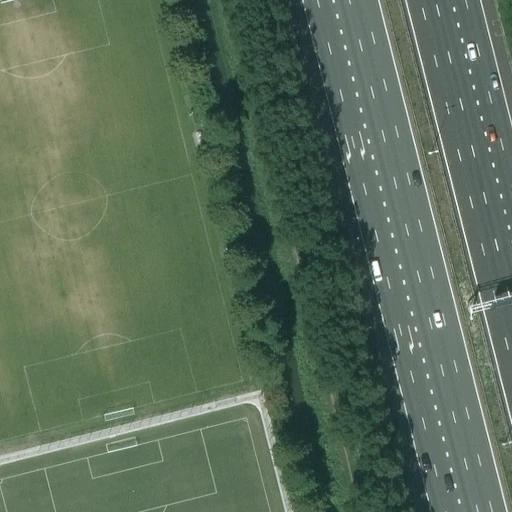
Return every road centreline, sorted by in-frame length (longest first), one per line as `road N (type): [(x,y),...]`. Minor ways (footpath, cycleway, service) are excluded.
road 1 (motorway): [(346,0),(474,511)]
road 2 (motorway): [(511,273),(443,0)]
